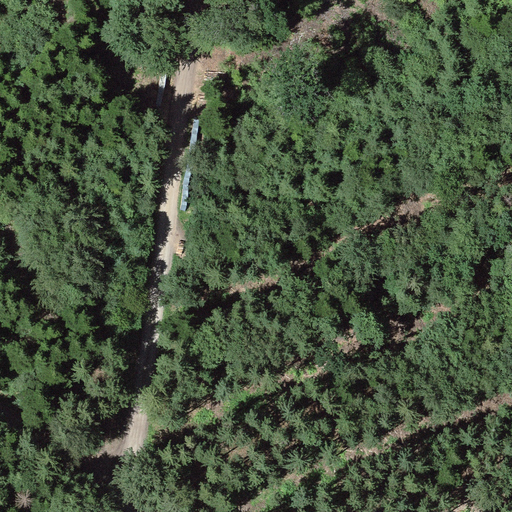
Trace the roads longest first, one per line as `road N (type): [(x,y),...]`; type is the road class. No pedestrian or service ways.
road 1 (track): [(131,511),(203,0)]
road 2 (track): [(0,422),(132,504)]
